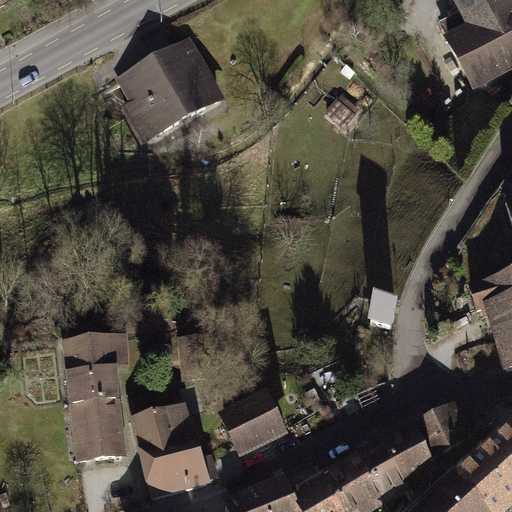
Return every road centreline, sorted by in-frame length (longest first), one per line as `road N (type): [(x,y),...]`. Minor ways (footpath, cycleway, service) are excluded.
road 1 (residential): [(436,395),(163,511)]
road 2 (residential): [(511,136),(432,258),(411,315),(415,363),(436,395)]
road 3 (tertiary): [(156,0),(0,86)]
